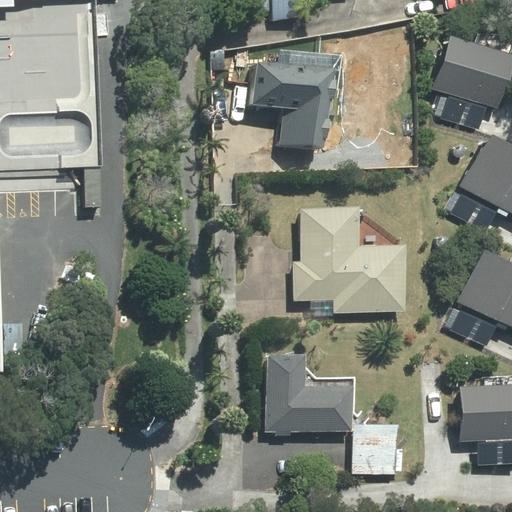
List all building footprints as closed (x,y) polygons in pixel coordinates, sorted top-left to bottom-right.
[(42,0),(0,0),(0,11),(9,11),(9,2),(43,1),(42,0)] [(239,0),(242,18),(266,14),(268,26),(303,20),(300,3),(317,0),(316,0),(239,0)] [(508,60),(443,41),(428,92),(493,111),(508,60)] [(324,78),(247,68),(242,112),(279,116),(275,149),(314,154),(324,78)] [(511,158),(480,142),(454,194),(511,222),(511,158)] [(350,210),(295,212),(297,262),(288,263),(289,304),(330,302),(330,319),(402,316),(399,249),(352,251),(350,210)] [(511,272),(471,256),(450,307),(511,332),(511,272)] [(296,356),(256,356),(257,436),(348,435),(347,425),(347,387),(297,387),(296,356)] [(511,466),(511,386),(450,389),(452,445),(475,444),(476,468),(511,466)] [(392,426),(347,425),(348,435),(347,476),(393,476),(392,426)]
